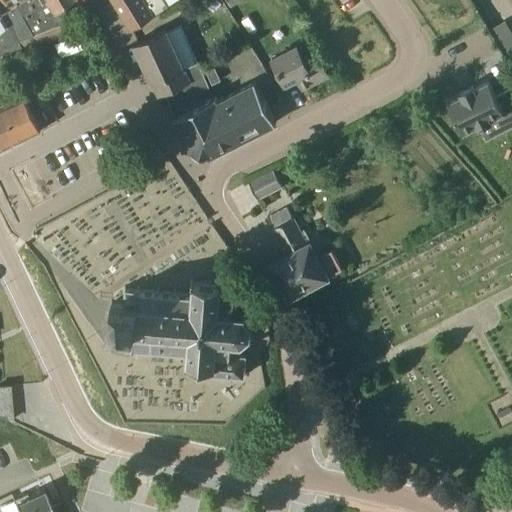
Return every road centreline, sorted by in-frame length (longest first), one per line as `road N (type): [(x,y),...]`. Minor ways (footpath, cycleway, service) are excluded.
road 1 (residential): [(290,474),(115,445),(90,432),(0,251)]
road 2 (residential): [(197,184),(395,83),(415,47),(381,0)]
road 3 (residential): [(290,474),(298,433),(290,345),(255,266),(197,184)]
road 4 (residential): [(447,511),(290,474)]
road 5 (residential): [(0,164),(139,94)]
